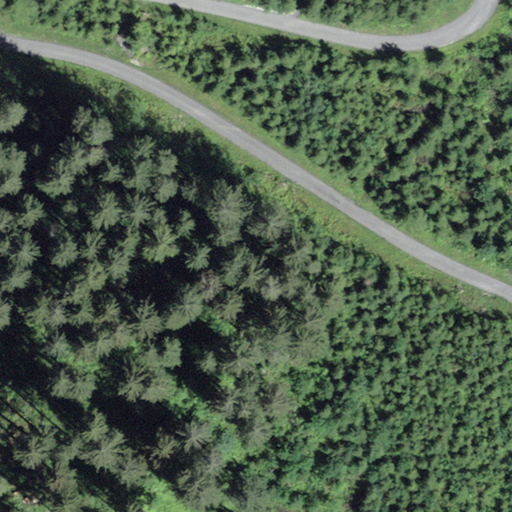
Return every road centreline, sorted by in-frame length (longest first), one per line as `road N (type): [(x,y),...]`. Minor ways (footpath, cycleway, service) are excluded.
road 1 (unclassified): [(0,39),(151,84),(409,245),(511,294)]
road 2 (unclassified): [(486,0),(455,30),(411,42),(347,37),(182,0)]
